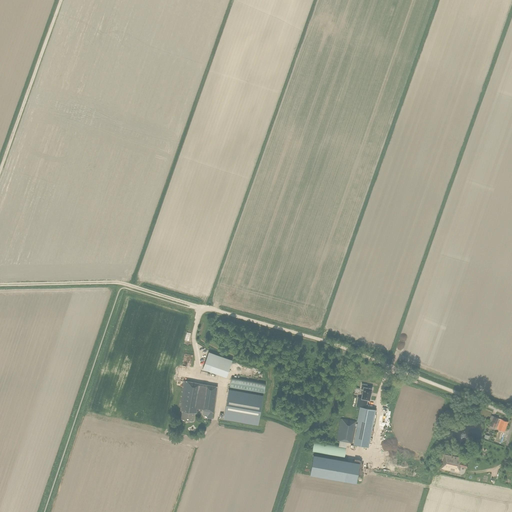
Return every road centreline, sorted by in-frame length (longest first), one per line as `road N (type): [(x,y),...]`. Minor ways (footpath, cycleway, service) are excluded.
road 1 (unclassified): [(511,416),(332,344),(204,308)]
road 2 (track): [(0,284),(120,282),(204,308)]
